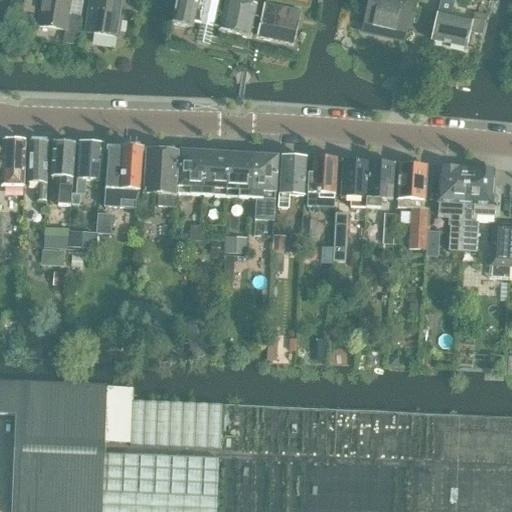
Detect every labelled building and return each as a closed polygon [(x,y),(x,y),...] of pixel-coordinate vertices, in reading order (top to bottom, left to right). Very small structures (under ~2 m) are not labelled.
[(24,0),(23,14),(34,15),(36,0),(35,0),(24,0)] [(42,0),(38,28),(65,32),(63,44),(76,46),(80,18),(67,16),(69,0),(42,0)] [(91,0),(87,33),(116,38),(121,0),(122,0),(134,2),(134,0),(91,0)] [(175,0),(170,25),(192,30),(193,25),(200,26),(199,33),(210,36),(211,29),(218,30),(225,0),(175,0)] [(225,0),(218,30),(218,33),(249,40),(256,7),(245,4),(246,0),(225,0)] [(369,0),(363,30),(378,33),(377,37),(403,43),(407,22),(413,23),(418,1),(412,0),(391,0),(391,3),(375,0),(369,0)] [(293,45),(301,13),(264,4),(256,37),(293,45)] [(469,34),(481,37),(484,24),(438,13),(431,41),(465,49),(469,34)] [(24,188),(25,143),(2,142),(1,188),(24,188)] [(46,203),(47,144),(29,143),(28,185),(37,185),(37,203),(46,203)] [(58,208),(70,208),(71,208),(71,196),(74,146),(52,145),(50,179),(60,180),(58,208)] [(78,146),(76,181),(75,196),(71,196),(71,208),(80,209),(81,197),(84,197),(85,182),(100,183),(102,147),(78,146)] [(107,153),(104,191),(103,208),(138,210),(137,219),(138,219),(139,202),(138,202),(142,154),(140,151),(128,151),(128,153),(126,154),(107,153)] [(175,209),(178,157),(176,157),(172,151),(165,151),(161,156),(149,155),(147,196),(158,197),(157,208),(175,209)] [(177,197),(199,198),(201,198),(204,154),(194,154),(192,152),(184,151),(183,153),(179,153),(177,197)] [(204,154),(201,198),(226,199),(228,156),(226,156),(224,154),(217,153),(215,155),(206,155),(204,154)] [(228,156),(226,199),(248,200),(250,201),(252,157),(242,157),(240,154),(233,154),(231,156),(228,156)] [(252,157),(250,201),(252,201),(255,201),(254,222),(274,223),(277,160),(277,159),(273,159),(272,157),(265,156),(263,158),(254,157),(252,157)] [(304,198),(305,161),(303,161),(300,158),(295,158),(292,161),(280,160),(278,210),(287,211),(288,197),(304,198)] [(306,209),(307,209),(318,209),(318,206),(334,206),(335,197),(336,161),(312,160),(311,177),(307,176),(306,209)] [(342,163),(339,199),(349,200),(348,210),(365,211),(368,165),(364,164),(362,162),(357,162),(354,164),(342,163)] [(368,165),(365,211),(380,211),(381,202),(392,203),(394,166),(382,166),(380,163),(373,163),(371,165),(368,165)] [(428,209),(424,209),(426,168),(399,166),(396,210),(411,211),(408,250),(425,251),(428,209)] [(448,252),(461,253),(466,168),(441,166),(438,202),(437,220),(448,220),(447,227),(450,228),(448,252)] [(466,168),(461,253),(476,254),(479,224),(473,223),(474,206),(480,207),(479,216),(497,217),(498,207),(491,206),(493,169),(466,168)] [(139,202),(138,219),(151,219),(152,203),(139,202)] [(344,263),(347,216),(335,215),(332,263),(344,263)] [(384,215),(382,246),(393,247),(395,216),(384,215)] [(98,216),(97,234),(111,235),(112,217),(98,216)] [(303,220),(302,244),(314,244),(315,221),(303,220)] [(493,225),(490,267),(490,281),(509,282),(511,227),(493,225)] [(189,227),(188,240),(199,241),(199,227),(189,227)] [(200,228),(199,241),(222,243),(223,243),(224,238),(210,237),(210,228),(200,228)] [(70,234),(69,248),(94,250),(95,235),(70,234)] [(45,235),(45,249),(67,250),(68,236),(45,235)] [(223,243),(223,256),(246,256),(246,239),(224,238),(223,243)] [(285,238),(272,238),(271,254),(285,255),(285,238)] [(211,245),(210,259),(218,259),(219,246),(211,245)] [(283,256),(274,256),(274,273),(283,273),(283,256)] [(71,257),(71,269),(82,269),(82,257),(71,257)] [(224,259),(223,285),(233,286),(234,260),(224,259)] [(53,275),(52,287),(64,288),(65,275),(53,275)] [(225,289),(224,291),(225,294),(227,296),(230,297),(232,295),(234,293),(233,290),(231,288),(228,287),(225,289)] [(195,362),(212,356),(201,321),(184,326),(195,362)] [(326,343),(318,343),(318,351),(326,351),(326,343)] [(100,511),(104,444),(129,445),(129,447),(167,449),(220,452),(222,408),(131,404),(132,397),(132,392),(0,385),(0,417),(14,419),(10,511),(100,511)] [(104,454),(101,511),(216,511),(219,459),(104,454)]
